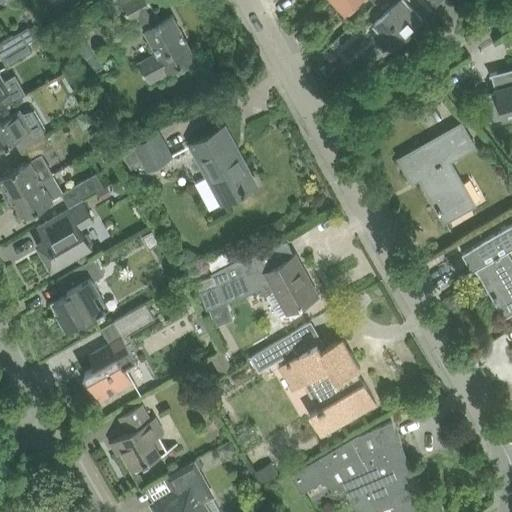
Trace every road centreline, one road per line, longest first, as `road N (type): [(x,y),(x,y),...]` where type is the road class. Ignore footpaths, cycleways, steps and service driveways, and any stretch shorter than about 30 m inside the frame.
road 1 (residential): [(511,463),(320,124)]
road 2 (residential): [(320,124),(511,3)]
road 3 (residential): [(320,124),(250,0)]
